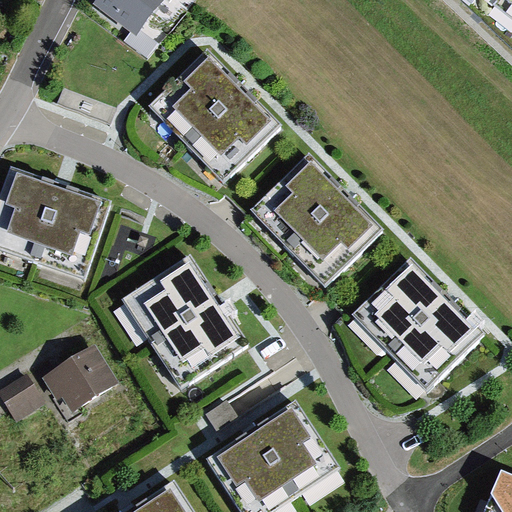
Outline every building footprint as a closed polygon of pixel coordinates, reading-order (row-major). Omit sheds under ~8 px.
[(96,0),(94,4),(131,33),(134,36),(139,30),(162,0),(169,0),(170,1),(171,0),(96,0)] [(511,0),(492,0),(511,14),(511,0)] [(158,45),(139,30),(134,36),(131,33),(124,41),(147,59),(158,45)] [(212,50),(154,106),(224,179),(282,124),(212,50)] [(384,228),(311,153),(252,209),(325,285),(384,228)] [(10,170),(0,199),(0,253),(84,281),(110,202),(10,170)] [(250,344),(190,253),(119,300),(179,390),(250,344)] [(483,334),(410,259),(351,314),(424,390),(483,334)] [(94,344),(42,375),(70,421),(83,413),(79,407),(118,383),(94,344)] [(0,393),(18,422),(47,403),(26,372),(0,388),(0,393)] [(228,401),(206,415),(218,434),(239,420),(228,401)] [(297,403),(208,460),(242,511),(269,511),(339,467),(297,403)] [(511,511),(511,476),(504,473),(487,511),(511,511)] [(198,511),(178,480),(126,511),(198,511)]
